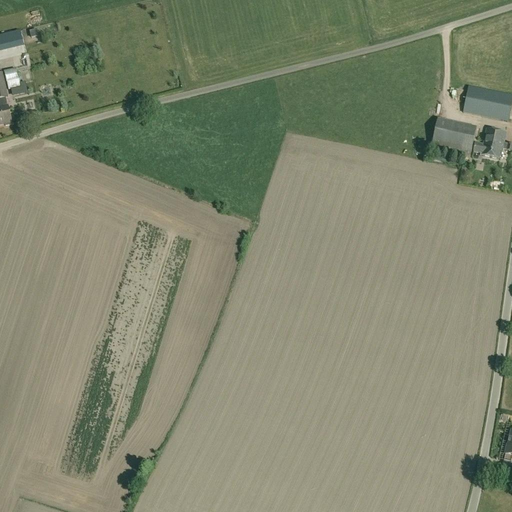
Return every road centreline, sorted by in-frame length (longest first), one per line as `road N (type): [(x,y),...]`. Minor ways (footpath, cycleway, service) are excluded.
road 1 (track): [(511,7),(0,147)]
road 2 (unclassified): [(473,511),(511,277)]
